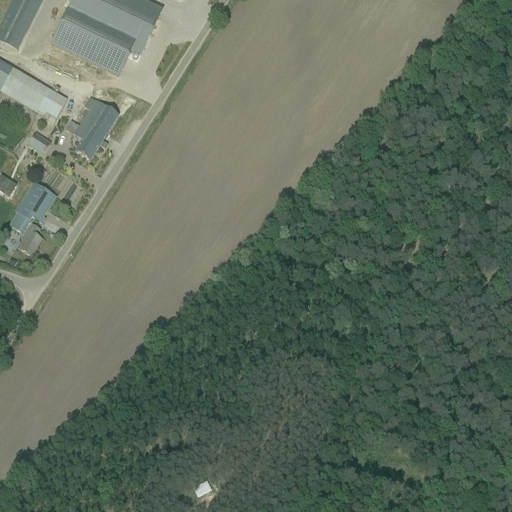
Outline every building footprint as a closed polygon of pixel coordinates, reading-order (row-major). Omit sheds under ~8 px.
[(0,44),(17,53),(43,0),(12,0),(0,26),(0,44)] [(132,0),(72,0),(51,46),(118,78),(131,52),(140,57),(161,13),(132,0)] [(56,120),(66,103),(0,64),(0,92),(35,113),(37,111),(44,115),(45,114),(56,120)] [(114,115),(89,100),(83,109),(89,112),(79,128),(70,123),(65,132),(81,142),(74,154),(81,158),(89,163),(98,149),(102,152),(105,147),(101,144),(118,118),(114,115)] [(42,157),(50,145),(34,136),(27,148),(42,157)] [(16,187),(0,178),(0,194),(8,199),(16,187)] [(45,220),(43,219),(55,199),(47,193),(33,185),(14,215),(16,216),(15,219),(9,228),(21,236),(31,220),(41,226),(45,220)] [(30,259),(41,242),(35,238),(39,232),(32,227),(17,250),(30,259)] [(197,499),(212,493),(207,482),(192,489),(197,499)]
